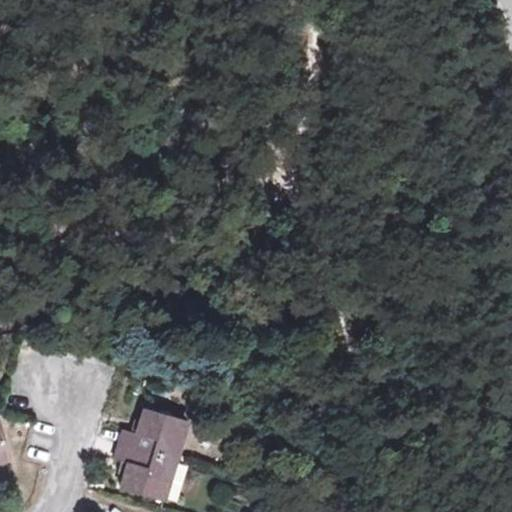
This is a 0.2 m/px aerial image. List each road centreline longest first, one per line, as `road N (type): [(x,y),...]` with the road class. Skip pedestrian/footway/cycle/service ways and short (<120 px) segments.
road 1 (track): [(393,511),(329,284),(290,201)]
road 2 (track): [(0,234),(236,241),(275,224),(290,201)]
road 3 (track): [(290,201),(313,0)]
road 4 (residential): [(58,511),(76,447),(53,374)]
